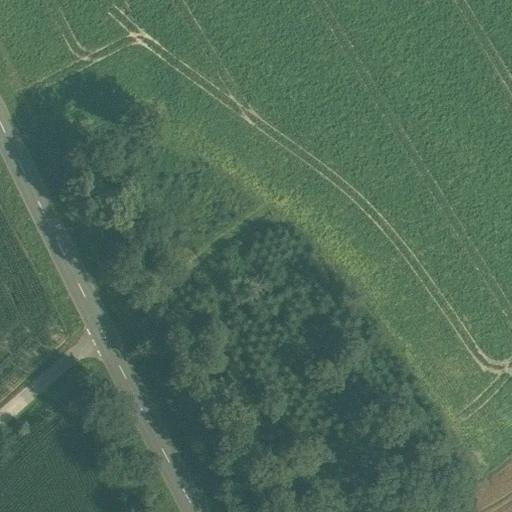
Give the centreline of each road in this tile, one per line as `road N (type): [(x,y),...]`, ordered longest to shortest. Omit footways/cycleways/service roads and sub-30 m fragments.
road 1 (tertiary): [(193,511),(0,126)]
road 2 (track): [(0,423),(101,337)]
